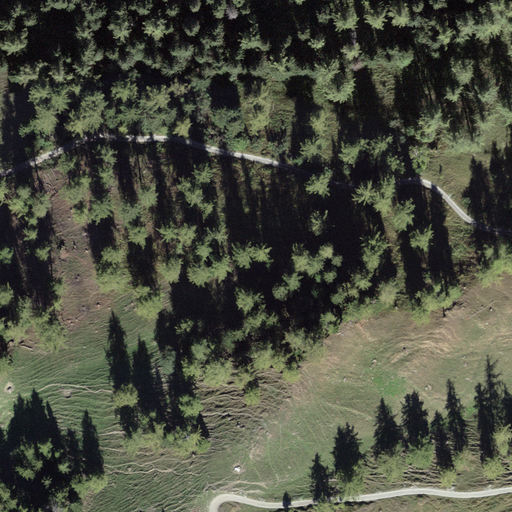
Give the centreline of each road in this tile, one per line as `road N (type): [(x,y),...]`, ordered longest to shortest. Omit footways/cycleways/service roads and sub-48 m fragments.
road 1 (track): [(0,177),(101,140),(191,142),(355,187),(420,182),(478,226),(511,232)]
road 2 (track): [(511,491),(270,507),(231,498),(216,511)]
